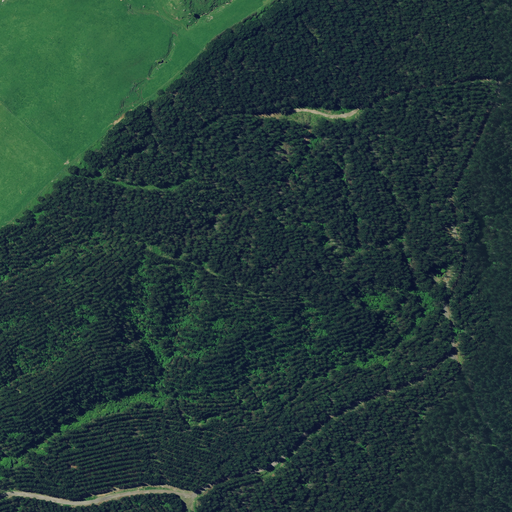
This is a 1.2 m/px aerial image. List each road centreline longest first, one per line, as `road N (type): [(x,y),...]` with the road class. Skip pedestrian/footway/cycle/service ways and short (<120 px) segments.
road 1 (track): [(0,235),(72,175),(148,181),(175,174),(235,105),(335,109),(438,74),(480,107)]
road 2 (track): [(0,507),(118,500),(252,461),(398,391),(443,357)]
road 3 (track): [(443,357),(460,174),(480,107)]
road 4 (track): [(511,469),(443,357)]
